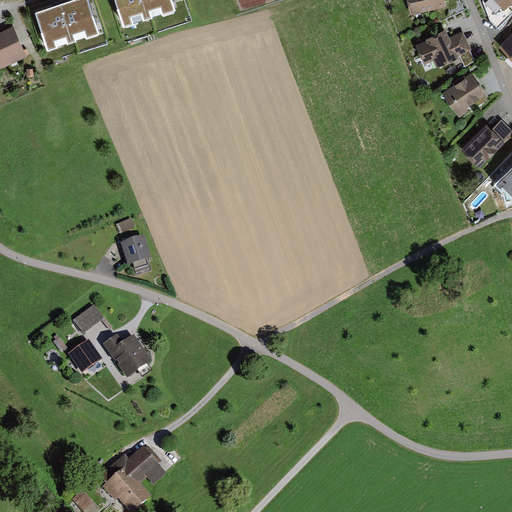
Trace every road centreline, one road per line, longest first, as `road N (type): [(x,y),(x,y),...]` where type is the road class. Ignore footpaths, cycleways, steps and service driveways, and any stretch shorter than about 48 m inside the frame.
road 1 (residential): [(0,247),(150,293),(227,327),(420,448),(456,456),(511,453)]
road 2 (track): [(256,344),(511,213)]
road 3 (track): [(255,511),(355,407)]
